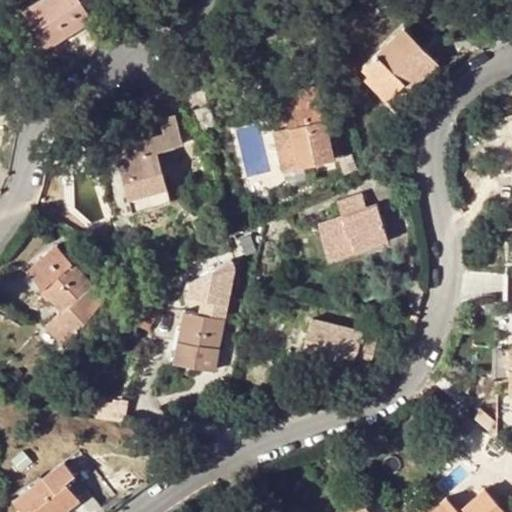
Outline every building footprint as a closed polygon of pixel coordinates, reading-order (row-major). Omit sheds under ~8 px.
[(94,21),(82,0),(41,0),(25,10),(48,48),(94,21)] [(439,65),(406,29),(365,69),(393,98),(405,86),(411,91),(439,65)] [(317,88),(282,97),(290,131),(276,134),(285,175),(335,163),(317,88)] [(211,109),(196,112),(203,142),(217,140),(211,109)] [(177,116),(162,120),(165,133),(116,147),(133,213),(172,203),(159,152),(185,144),(177,116)] [(340,199),(345,213),(371,203),(366,189),(340,199)] [(97,222),(55,194),(43,211),(89,240),(97,222)] [(356,247),(358,252),(390,241),(378,207),(321,226),(330,256),(356,247)] [(273,208),(263,210),(264,221),(274,219),(273,208)] [(105,301),(58,246),(28,272),(63,313),(47,328),(66,349),(105,301)] [(356,247),(330,256),(332,260),(358,252),(356,247)] [(141,279),(135,274),(129,282),(135,287),(141,279)] [(127,284),(118,294),(128,303),(137,292),(127,284)] [(225,319),(187,311),(176,364),(215,371),(225,319)] [(379,338),(313,322),(303,358),(356,371),(358,365),(371,369),(379,338)] [(66,463),(16,502),(24,511),(66,511),(81,501),(68,483),(76,477),(66,463)] [(460,511),(449,499),(432,511),(504,511),(486,491),(461,511),(460,511)]
